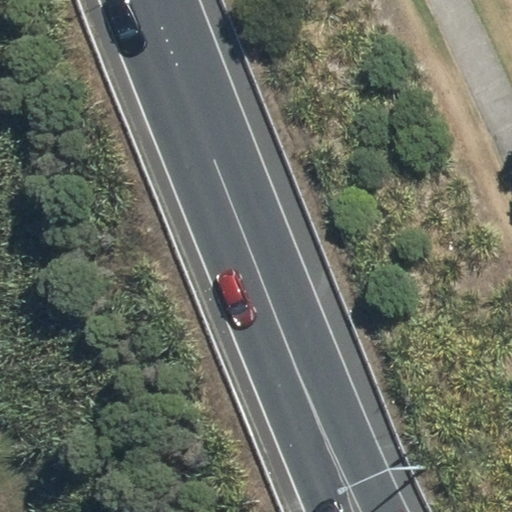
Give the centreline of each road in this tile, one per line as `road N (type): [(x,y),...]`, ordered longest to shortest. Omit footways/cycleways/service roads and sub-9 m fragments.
road 1 (motorway): [(250,262),(383,511)]
road 2 (motorway): [(152,0),(250,262)]
road 3 (motorway): [(250,262),(331,511)]
